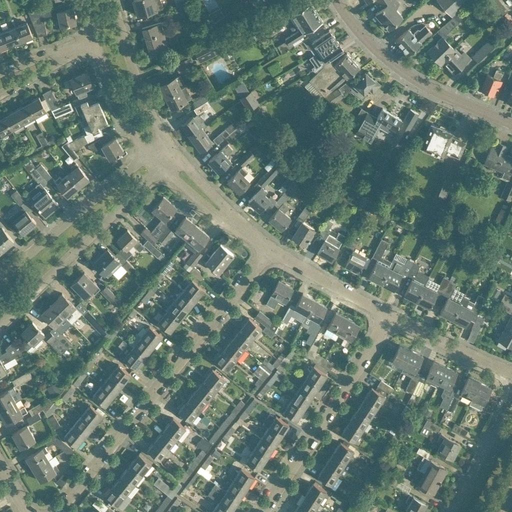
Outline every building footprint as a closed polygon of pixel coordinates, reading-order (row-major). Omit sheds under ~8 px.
[(133,0),(138,15),(156,10),(163,8),(160,0),(133,0)] [(396,0),(381,0),(376,4),(380,10),(375,14),(389,28),(402,17),(395,9),(399,3),(396,0)] [(437,0),(451,15),(468,0),(437,0)] [(485,0),(500,17),(508,11),(498,0),(485,0)] [(304,33),(322,21),(310,2),(291,14),(301,28),(285,38),(286,41),(278,46),(282,53),(299,42),(304,39),(303,36),(305,35),(304,33)] [(63,4),(54,6),(28,11),(34,27),(38,36),(47,34),(43,17),(58,14),(60,26),(76,23),(73,8),(64,10),(63,4)] [(182,10),(163,15),(165,23),(184,17),(182,10)] [(459,11),(458,11),(440,27),(446,34),(458,22),(464,17),(459,11)] [(511,18),(506,13),(503,15),(511,24),(511,18)] [(27,23),(16,27),(14,19),(11,19),(15,28),(14,28),(21,44),(26,42),(25,40),(33,37),(27,23)] [(160,23),(142,28),(146,42),(151,56),(169,50),(165,36),(160,23)] [(408,29),(395,41),(408,55),(432,33),(425,25),(419,30),(418,29),(417,30),(414,32),(414,34),(408,29)] [(304,39),(299,42),(303,48),(311,49),(315,54),(315,55),(336,40),(332,35),(332,34),(329,29),(326,31),(323,26),(309,36),(304,39)] [(21,44),(14,28),(2,33),(8,47),(15,44),(16,46),(21,44)] [(450,38),(446,34),(428,51),(439,62),(453,48),(447,41),(450,38)] [(210,40),(193,48),(200,62),(216,53),(210,40)] [(339,45),(336,40),(315,55),(315,54),(309,58),(315,65),(311,68),(313,70),(322,65),(322,64),(326,61),(326,62),(343,49),(340,45),(339,45)] [(477,62),(495,45),(489,40),(472,56),(477,62)] [(454,73),(469,58),(463,52),(460,55),(453,48),(439,62),(440,63),(443,60),(454,73)] [(316,74),(309,80),(325,97),(346,78),(347,79),(360,67),(347,53),(328,71),(324,67),(322,65),(313,70),(316,74)] [(190,57),(175,65),(178,72),(194,64),(190,57)] [(487,74),(480,90),(493,95),(496,88),(498,89),(502,80),(500,79),(503,72),(496,69),(493,77),(487,74)] [(373,92),(380,84),(371,77),(372,74),(368,71),(366,72),(365,71),(356,82),(352,77),(338,87),(339,88),(344,95),(350,90),(361,100),(366,94),(364,92),(368,88),(373,92)] [(71,79),(64,82),(67,88),(73,85),(79,98),(87,95),(85,89),(92,86),(87,72),(71,78),(71,79)] [(185,87),(182,80),(180,75),(159,85),(165,97),(185,87)] [(245,86),(239,89),(242,95),(240,97),(240,98),(250,93),(245,86)] [(191,99),(185,87),(165,97),(171,109),(191,99)] [(339,88),(325,97),(330,105),(344,96),(344,95),(339,88)] [(60,106),(55,98),(51,89),(43,94),(51,110),(60,106)] [(207,101),(211,98),(213,97),(210,93),(193,102),(197,107),(207,101)] [(257,106),(250,93),(240,98),(249,111),(257,106)] [(46,110),(39,97),(32,101),(30,98),(26,101),(35,117),(46,110)] [(94,104),(92,99),(75,106),(78,114),(84,112),(86,118),(102,112),(99,102),(94,104)] [(35,117),(26,101),(21,104),(22,106),(15,110),(23,124),(35,117)] [(197,107),(193,109),(197,115),(198,114),(210,106),(209,104),(207,101),(197,107)] [(70,102),(60,106),(51,110),(55,117),(74,109),(70,102)] [(404,138),(418,114),(410,109),(403,122),(401,120),(401,119),(382,108),(377,118),(373,116),(373,115),(367,112),(361,123),(354,134),(369,142),(380,123),(381,124),(382,126),(384,128),(386,129),(388,130),(390,131),(394,131),(397,132),(396,133),(404,138)] [(361,123),(367,112),(361,108),(355,119),(361,123)] [(23,124),(15,110),(9,113),(7,111),(3,114),(12,130),(23,124)] [(106,121),(102,112),(86,118),(89,125),(92,132),(87,134),(85,135),(88,142),(103,135),(100,129),(104,128),(102,123),(107,121),(107,120),(106,121)] [(0,136),(12,130),(3,114),(0,115),(0,136)] [(193,116),(181,125),(191,138),(202,129),(206,126),(198,114),(197,115),(194,117),(193,116)] [(241,124),(236,128),(240,133),(245,129),(241,124)] [(438,127),(431,124),(421,147),(442,156),(444,151),(459,157),(465,143),(450,136),(452,133),(445,130),(445,129),(439,126),(438,127)] [(236,128),(229,134),(223,139),(227,144),(228,144),(240,133),(236,128)] [(212,142),(202,129),(191,138),(200,150),(212,142)] [(223,139),(229,134),(225,129),(213,139),(217,145),(223,139)] [(41,132),(36,135),(42,145),(37,148),(38,152),(49,146),(47,142),(41,132)] [(72,140),(69,142),(73,150),(88,142),(85,135),(84,134),(72,140)] [(103,145),(99,139),(89,145),(93,152),(102,147),(109,159),(117,154),(118,155),(120,154),(119,153),(123,150),(116,138),(103,145)] [(16,150),(27,146),(25,140),(14,144),(16,150)] [(73,150),(69,142),(68,141),(62,146),(74,161),(79,157),(73,150)] [(506,146),(496,142),(491,154),(494,155),(489,165),(503,171),(501,175),(502,178),(508,180),(502,195),(510,199),(511,195),(511,157),(503,154),(506,146)] [(232,150),(228,144),(227,144),(209,161),(210,162),(208,164),(213,169),(215,168),(219,172),(230,162),(225,156),(232,150)] [(26,155),(36,150),(33,145),(23,151),(26,155)] [(23,151),(11,157),(14,162),(18,160),(26,155),(23,151)] [(249,151),(238,161),(243,166),(254,155),(249,151)] [(279,158),(268,170),(258,181),(264,186),(281,169),(280,168),(283,164),(279,158)] [(73,170),(67,174),(78,187),(89,178),(76,163),(71,167),(73,170)] [(36,168),(48,182),(48,183),(53,179),(41,165),(36,168)] [(241,167),(227,181),(239,192),(249,182),(244,176),(247,173),(241,167)] [(36,186),(22,197),(25,201),(37,215),(42,211),(45,215),(58,204),(43,186),(48,182),(36,168),(31,172),(39,183),(36,186)] [(78,187),(67,174),(62,179),(60,176),(54,180),(67,196),(78,187)] [(444,176),(436,195),(445,199),(453,180),(444,176)] [(293,181),(281,196),(286,200),(297,187),(293,181)] [(259,189),(248,201),(259,211),(263,207),(267,211),(277,200),(271,195),(268,198),(264,194),(267,191),(262,186),(259,189)] [(17,190),(11,195),(20,205),(25,201),(17,190)] [(362,195),(357,203),(365,207),(369,200),(362,195)] [(158,238),(167,226),(175,217),(171,213),(176,207),(163,197),(153,209),(163,218),(151,232),(146,227),(140,233),(152,244),(158,238)] [(283,203),(269,219),(281,229),(290,218),(284,213),(289,208),(283,203)] [(308,203),(298,216),(288,231),(290,228),(296,231),(292,236),(305,245),(315,230),(303,222),(312,209),(308,203)] [(17,212),(10,217),(5,221),(14,233),(20,228),(23,233),(36,223),(23,207),(17,212)] [(351,223),(359,228),(365,220),(356,214),(351,223)] [(186,239),(197,226),(186,216),(175,230),(186,239)] [(331,260),(341,242),(345,236),(339,232),(335,238),(329,234),(331,230),(329,228),(333,222),(328,218),(318,235),(323,238),(325,239),(317,252),(331,260)] [(0,246),(3,250),(14,241),(0,225),(0,246)] [(174,232),(167,226),(158,238),(164,243),(174,232)] [(186,239),(183,243),(194,252),(196,250),(197,250),(209,235),(197,226),(186,239)] [(127,229),(117,239),(124,246),(118,252),(126,260),(133,253),(128,248),(132,244),(139,252),(145,247),(157,258),(158,257),(164,263),(168,259),(165,257),(164,255),(162,253),(147,240),(143,245),(127,229)] [(343,250),(340,256),(348,260),(345,265),(358,271),(360,268),(361,266),(366,268),(371,259),(365,256),(353,250),(358,241),(351,238),(343,250)] [(392,262),(391,261),(381,256),(388,242),(382,239),(372,257),(377,260),(368,277),(381,283),(392,262)] [(233,254),(220,244),(210,256),(206,252),(201,258),(219,272),(233,254)] [(107,249),(93,263),(105,275),(108,278),(113,273),(121,265),(122,264),(119,261),(114,256),(107,249)] [(194,252),(183,266),(190,271),(203,255),(197,250),(196,250),(194,252)] [(118,252),(114,256),(119,261),(122,264),(121,265),(122,266),(127,270),(131,275),(136,270),(127,261),(126,260),(118,252)] [(408,275),(414,263),(407,259),(405,264),(393,258),(391,261),(392,262),(381,283),(393,289),(402,272),(408,275)] [(165,266),(160,271),(165,275),(169,269),(174,263),(169,260),(165,266)] [(420,265),(414,263),(408,275),(413,277),(404,295),(417,301),(424,286),(428,278),(416,272),(420,265)] [(194,267),(190,273),(200,281),(205,276),(194,267)] [(160,271),(156,277),(160,280),(160,281),(165,275),(160,271)] [(100,289),(84,272),(71,284),(84,298),(92,291),(95,294),(100,289)] [(443,277),(437,290),(443,293),(450,280),(443,277)] [(192,280),(184,290),(196,300),(204,290),(192,280)] [(285,301),(292,287),(279,280),(271,293),(271,294),(266,304),(273,308),(275,304),(276,305),(280,298),(285,301)] [(455,283),(450,280),(443,293),(449,296),(455,283)] [(106,286),(101,291),(113,304),(118,299),(106,286)] [(437,292),(424,286),(417,301),(429,307),(437,292)] [(495,287),(491,295),(496,297),(500,290),(495,287)] [(154,292),(152,289),(151,288),(146,294),(150,298),(154,292)] [(196,300),(184,290),(175,301),(187,310),(196,300)] [(52,303),(65,317),(72,324),(78,319),(75,316),(80,311),(62,293),(52,303)] [(290,305),(281,321),(286,323),(290,316),(296,319),(302,322),(306,314),(314,300),(303,293),(295,308),(290,305)] [(150,298),(146,294),(141,300),(146,303),(150,298)] [(511,298),(504,294),(501,300),(511,306),(511,298)] [(478,295),(472,308),(479,311),(485,298),(478,295)] [(464,296),(460,304),(452,319),(465,325),(472,310),(465,306),(469,299),(464,296)] [(447,298),(440,313),(452,319),(460,304),(447,298)] [(302,322),(301,324),(307,328),(306,331),(310,333),(316,336),(324,321),(319,319),(320,316),(326,306),(314,300),(306,314),(302,322)] [(511,308),(511,306),(501,300),(498,306),(510,313),(511,308)] [(187,310),(175,301),(167,311),(179,321),(187,310)] [(65,317),(52,303),(41,313),(59,331),(64,327),(59,322),(65,317)] [(133,318),(137,312),(133,309),(129,315),(133,318)] [(97,320),(88,310),(82,315),(91,325),(97,320)] [(274,333),(278,325),(273,321),(260,310),(255,316),(266,325),(266,326),(274,333)] [(179,321),(167,311),(158,322),(170,331),(179,321)] [(339,333),(347,318),(336,312),(323,334),(329,337),(333,330),(339,333)] [(471,329),(478,332),(484,319),(476,316),(471,329)] [(261,328),(249,318),(240,328),(253,338),(261,328)] [(359,324),(347,318),(339,333),(344,336),(341,343),(346,346),(351,339),(359,324)] [(21,344),(20,345),(25,349),(26,351),(33,344),(35,346),(42,340),(40,338),(44,334),(32,322),(22,333),(27,338),(21,344)] [(495,327),(502,331),(498,339),(499,339),(498,341),(498,342),(498,344),(499,346),(501,347),(503,348),(505,348),(506,347),(507,346),(508,344),(511,346),(511,330),(505,326),(498,322),(495,327)] [(121,328),(120,327),(116,325),(112,330),(116,334),(121,328)] [(150,326),(141,337),(153,347),(162,336),(150,326)] [(274,333),(266,326),(262,330),(271,337),(274,333)] [(105,328),(101,332),(106,337),(107,336),(108,336),(111,333),(105,328)] [(244,349),(253,338),(240,328),(232,339),(244,349)] [(112,340),(116,334),(112,330),(111,333),(108,336),(112,340)] [(69,351),(57,340),(49,331),(43,337),(54,349),(55,349),(61,354),(64,352),(66,354),(69,351)] [(72,344),(63,335),(57,340),(69,351),(72,348),(71,345),(72,344)] [(153,347),(141,337),(133,347),(145,357),(153,347)] [(0,377),(2,376),(1,374),(7,370),(4,364),(7,362),(19,354),(25,349),(20,345),(21,344),(15,339),(5,348),(7,351),(0,354),(0,377)] [(236,359),(244,349),(232,339),(223,349),(236,359)] [(128,343),(119,354),(124,357),(136,368),(145,357),(133,347),(128,343)] [(319,347),(312,343),(311,345),(305,356),(317,363),(322,357),(316,352),(319,347)] [(404,366),(411,350),(399,345),(392,361),(404,366)] [(293,347),(285,356),(282,360),(286,364),(290,359),(297,350),(293,347)] [(227,370),(236,359),(223,349),(215,360),(227,370)] [(415,372),(423,356),(411,350),(404,366),(415,372)] [(282,360),(285,356),(281,352),(277,358),(281,362),(282,360)] [(94,353),(90,358),(94,362),(98,356),(94,353)] [(333,364),(322,357),(317,363),(329,371),(333,364)] [(85,372),(94,362),(90,358),(81,370),(83,371),(85,372)] [(277,368),(281,362),(277,358),(272,364),(274,365),(271,368),(269,365),(267,367),(272,371),(276,367),(277,368)] [(281,370),(286,364),(282,360),(281,362),(277,368),(278,368),(275,371),(279,375),(281,376),(283,372),(281,370)] [(438,383),(445,367),(433,361),(426,377),(423,382),(418,380),(412,393),(418,396),(422,387),(425,388),(426,387),(427,384),(429,384),(430,384),(430,383),(436,386),(438,383)] [(31,362),(16,369),(19,376),(34,368),(31,362)] [(272,371),(267,367),(261,363),(253,373),(259,378),(263,381),(268,375),(268,376),(272,371)] [(118,364),(110,375),(122,385),(131,374),(118,364)] [(319,386),(327,375),(314,366),(306,377),(319,386)] [(446,410),(460,380),(454,377),(457,372),(445,367),(438,383),(445,386),(442,392),(441,394),(442,397),(443,398),(439,406),(446,410)] [(225,379),(212,369),(204,380),(216,390),(225,379)] [(87,374),(85,372),(83,371),(73,383),(77,387),(87,374)] [(271,386),(279,375),(275,371),(267,382),(271,386)] [(28,372),(12,381),(16,387),(32,378),(28,372)] [(122,385),(110,375),(101,385),(114,395),(122,385)] [(312,397),(319,386),(306,377),(299,389),(312,397)] [(412,393),(418,380),(411,377),(405,390),(412,393)] [(472,399),(479,383),(468,377),(465,382),(460,380),(446,410),(452,413),(459,399),(458,399),(459,396),(461,397),(462,394),(472,399)] [(258,387),(263,381),(259,378),(254,383),(258,387)] [(377,386),(378,386),(388,393),(390,394),(394,387),(382,378),(377,386)] [(208,400),(216,390),(204,380),(195,390),(208,400)] [(56,381),(46,387),(52,397),(62,391),(56,381)] [(260,398),(271,386),(267,382),(256,395),(260,398)] [(479,383),(472,399),(469,404),(481,410),(491,388),(479,383)] [(114,395),(101,385),(93,396),(105,406),(114,395)] [(69,397),(75,389),(71,386),(65,394),(69,397)] [(377,407),(385,396),(386,397),(388,393),(378,386),(375,390),(371,387),(364,399),(377,407)] [(13,387),(0,394),(0,410),(15,402),(22,398),(19,391),(16,393),(13,387)] [(312,397),(299,389),(292,400),(305,408),(312,397)] [(199,410),(208,400),(195,390),(187,400),(199,410)] [(51,406),(54,402),(51,396),(28,409),(32,415),(38,412),(43,409),(45,413),(51,406)] [(248,414),(258,401),(254,398),(244,410),(248,414)] [(370,418),(377,407),(364,399),(357,410),(370,418)] [(191,421),(199,410),(187,400),(179,411),(191,421)] [(241,400),(236,406),(240,409),(245,403),(241,400)] [(305,408),(292,400),(284,411),(297,420),(305,408)] [(19,409),(15,402),(0,410),(0,411),(6,423),(27,412),(24,406),(19,409)] [(90,405),(82,416),(94,425),(102,415),(90,405)] [(52,413),(55,409),(51,406),(45,413),(48,417),(55,429),(60,425),(54,414),(52,413)] [(206,424),(214,414),(204,406),(196,417),(206,424)] [(233,410),(231,412),(235,415),(240,409),(236,406),(233,410)] [(413,415),(416,410),(411,407),(408,412),(413,415)] [(243,420),(248,414),(244,410),(239,417),(243,420)] [(363,430),(370,418),(357,410),(349,421),(363,430)] [(428,411),(425,418),(438,422),(441,416),(428,411)] [(38,413),(27,419),(30,424),(41,418),(38,413)] [(400,413),(396,420),(401,423),(405,416),(400,413)] [(94,425),(82,416),(73,426),(85,436),(94,425)] [(225,420),(216,430),(220,434),(228,423),(231,419),(228,416),(225,420)] [(281,436),(289,425),(275,416),(268,427),(281,436)] [(186,428),(173,418),(164,428),(177,438),(186,428)] [(441,427),(427,419),(423,426),(437,433),(441,427)] [(396,420),(393,426),(397,429),(401,423),(396,420)] [(355,441),(363,430),(349,421),(342,432),(355,441)] [(454,423),(451,429),(464,436),(468,430),(454,423)] [(27,425),(12,434),(20,448),(35,439),(27,425)] [(85,436),(73,426),(65,436),(77,446),(85,436)] [(236,429),(231,426),(227,432),(231,435),(236,429)] [(274,447),(281,436),(268,427),(261,438),(274,447)] [(169,449),(177,438),(164,428),(156,439),(169,449)] [(219,435),(220,434),(216,430),(208,441),(212,444),(219,435)] [(227,441),(231,435),(227,432),(222,437),(216,446),(220,449),(223,451),(229,442),(227,441)] [(54,443),(57,445),(62,440),(60,439),(57,433),(44,440),(47,446),(54,443)] [(441,433),(433,447),(452,458),(460,444),(441,433)] [(385,444),(388,439),(383,436),(380,441),(385,444)] [(202,437),(196,444),(205,451),(211,443),(202,437)] [(274,447),(261,438),(253,450),(267,458),(274,447)] [(160,459),(169,449),(156,439),(148,449),(160,459)] [(74,450),(62,440),(57,445),(70,455),(74,450)] [(381,450),(385,444),(380,441),(376,447),(381,450)] [(353,450),(340,442),(333,453),(346,462),(353,450)] [(44,447),(26,457),(33,469),(48,460),(45,454),(48,452),(44,447)] [(447,468),(430,460),(427,458),(430,452),(419,447),(416,452),(424,457),(418,468),(440,481),(447,468)] [(202,459),(206,453),(202,449),(197,455),(202,459)] [(267,458),(253,450),(246,461),(259,470),(267,458)] [(339,473),(346,462),(333,453),(325,464),(339,473)] [(151,464),(139,454),(130,464),(143,474),(151,464)] [(197,464),(202,459),(197,455),(193,461),(197,464)] [(209,455),(205,460),(210,464),(214,458),(209,455)] [(59,470),(55,464),(52,466),(48,460),(33,469),(40,481),(59,470)] [(168,460),(164,464),(170,469),(174,464),(168,460)] [(201,466),(197,471),(205,476),(209,479),(212,475),(208,472),(212,466),(209,464),(210,464),(205,460),(201,466)] [(134,485),(143,474),(130,464),(122,474),(134,485)] [(331,484),(339,473),(325,464),(318,475),(331,484)] [(189,475),(194,469),(189,465),(185,471),(189,475)] [(241,468),(233,479),(247,488),(254,477),(241,468)] [(440,481),(418,468),(411,481),(403,476),(400,482),(411,487),(414,482),(433,493),(440,481)] [(205,476),(197,471),(189,481),(193,485),(200,476),(203,478),(205,476)] [(360,487),(368,475),(365,474),(363,472),(356,485),(360,487)] [(126,495),(134,485),(122,474),(113,485),(126,495)] [(67,481),(61,476),(56,482),(61,487),(67,481)] [(158,477),(153,483),(168,495),(172,498),(181,485),(178,482),(173,488),(158,477)] [(239,500),(247,488),(233,479),(226,490),(226,491),(239,500)] [(411,487),(400,482),(395,479),(392,485),(408,493),(411,487)] [(186,494),(193,485),(189,481),(179,495),(183,498),(184,497),(188,500),(190,497),(186,494)] [(226,491),(226,490),(215,483),(208,494),(219,502),(232,511),(239,500),(226,491)] [(319,503),(326,491),(313,483),(306,494),(319,503)] [(117,505),(126,495),(113,485),(105,495),(117,505)] [(351,490),(346,497),(352,501),(356,494),(351,490)] [(308,511),(312,511),(319,503),(306,494),(298,505),(308,511)] [(409,511),(422,511),(427,503),(410,494),(405,502),(409,503),(405,510),(409,511)] [(168,495),(160,506),(164,509),(172,498),(168,495)] [(343,509),(348,502),(344,499),(339,507),(343,509)] [(389,499),(386,505),(395,510),(398,505),(389,499)] [(231,511),(232,511),(219,502),(211,511),(231,511)]
